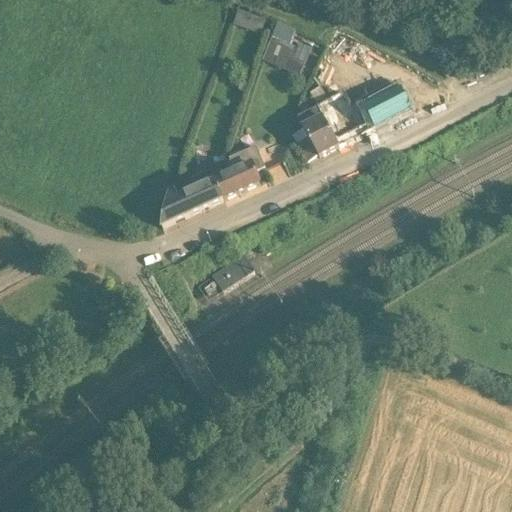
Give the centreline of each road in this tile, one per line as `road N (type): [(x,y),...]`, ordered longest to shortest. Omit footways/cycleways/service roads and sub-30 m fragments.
road 1 (residential): [(122,265),(511,86)]
road 2 (track): [(216,416),(316,347),(376,334),(511,388)]
road 3 (residential): [(114,511),(216,416),(135,287)]
